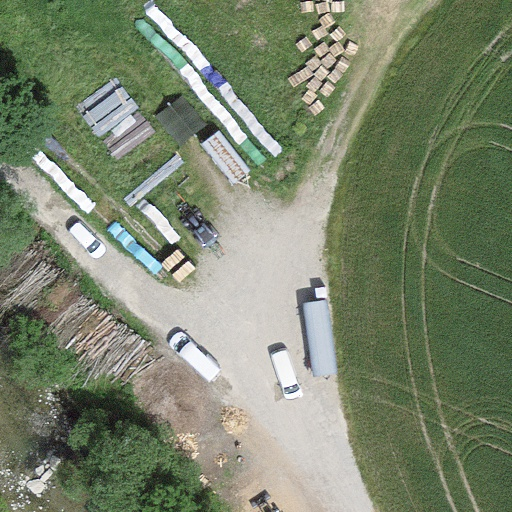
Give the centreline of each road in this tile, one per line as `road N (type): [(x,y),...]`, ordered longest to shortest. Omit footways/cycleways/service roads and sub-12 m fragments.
road 1 (track): [(252,396),(348,107),(414,0)]
road 2 (track): [(0,158),(108,281),(252,396)]
road 3 (track): [(252,396),(331,511)]
